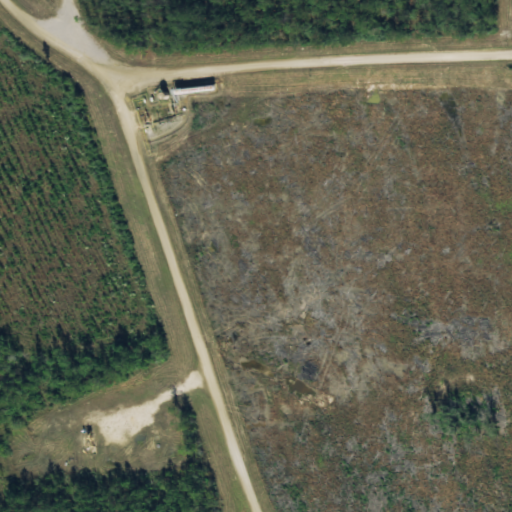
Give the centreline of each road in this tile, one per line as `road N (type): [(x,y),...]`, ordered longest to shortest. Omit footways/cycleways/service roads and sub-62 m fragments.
road 1 (residential): [(511,82),(138,82),(49,23),(33,0)]
road 2 (residential): [(138,82),(163,231),(273,511)]
